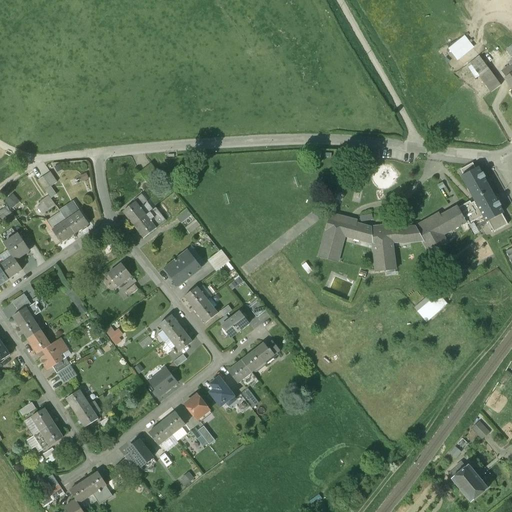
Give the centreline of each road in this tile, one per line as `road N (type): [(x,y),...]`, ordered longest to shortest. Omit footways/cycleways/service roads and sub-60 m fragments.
road 1 (residential): [(420,148),(268,143),(99,154)]
road 2 (track): [(361,511),(511,321)]
road 3 (residential): [(112,219),(224,361)]
road 4 (residential): [(98,455),(0,315)]
road 5 (residential): [(420,148),(339,0)]
road 6 (residential): [(98,455),(224,361)]
road 7 (residential): [(0,294),(112,219)]
